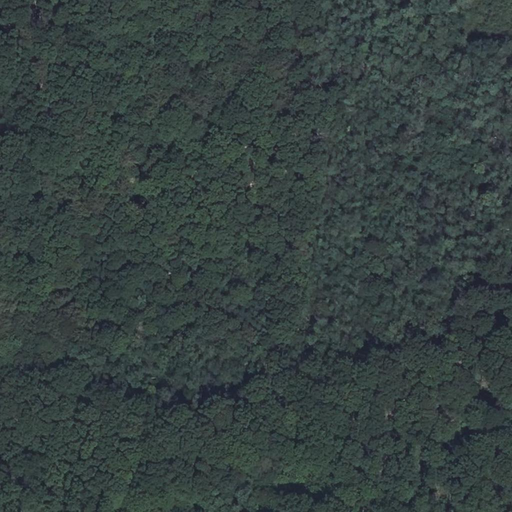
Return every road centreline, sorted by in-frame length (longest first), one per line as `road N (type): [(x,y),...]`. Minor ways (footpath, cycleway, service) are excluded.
road 1 (track): [(45,511),(84,323),(128,292),(191,266),(230,232),(250,199),(295,67)]
road 2 (track): [(511,58),(295,67),(295,0)]
